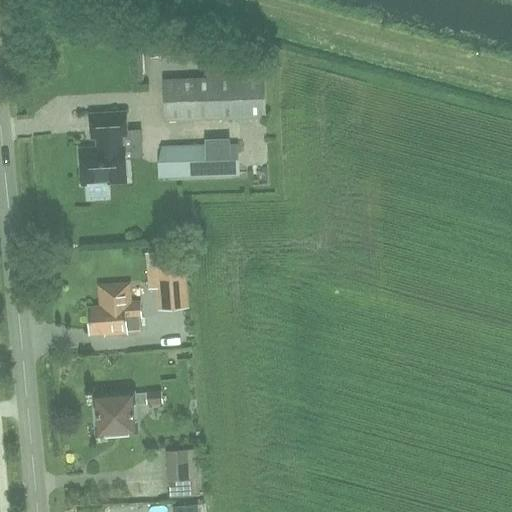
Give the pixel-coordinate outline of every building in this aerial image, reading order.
[(263,78),(163,81),(165,122),(265,119),(263,78)] [(83,184),(126,182),(124,148),(122,148),(121,136),(126,135),(125,114),(91,115),(92,138),(98,137),(99,149),(81,150),(83,184)] [(237,145),(229,145),(167,148),(169,178),(230,175),(238,175),(237,145)] [(190,308),(185,250),(154,253),(159,311),(190,308)] [(99,288),(100,309),(88,310),(89,334),(104,333),(105,335),(126,334),(126,332),(138,332),(140,329),(139,317),(141,317),(141,304),(128,305),(127,287),(99,288)] [(98,435),(136,431),(134,404),(163,402),(162,391),(133,393),(95,396),(98,435)] [(200,496),(199,478),(196,450),(167,452),(169,481),(170,498),(200,496)]
